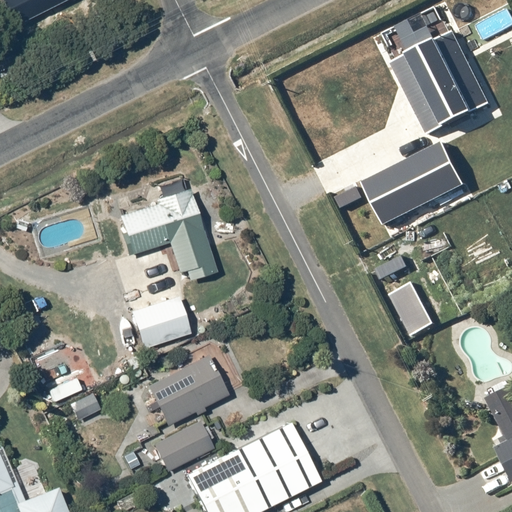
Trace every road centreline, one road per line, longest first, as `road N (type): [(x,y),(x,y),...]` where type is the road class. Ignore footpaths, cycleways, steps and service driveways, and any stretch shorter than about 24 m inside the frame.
road 1 (residential): [(203,52),(431,511)]
road 2 (residential): [(0,153),(203,52)]
